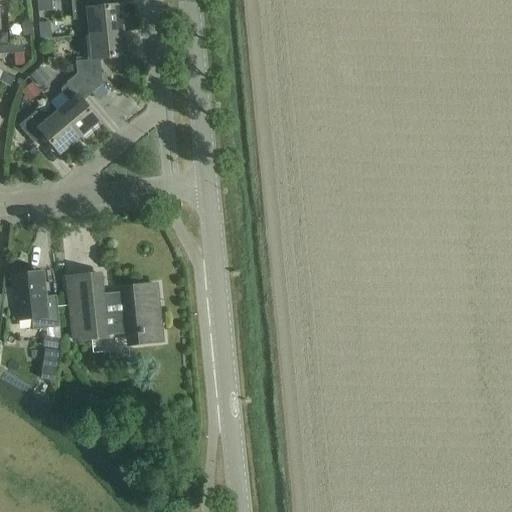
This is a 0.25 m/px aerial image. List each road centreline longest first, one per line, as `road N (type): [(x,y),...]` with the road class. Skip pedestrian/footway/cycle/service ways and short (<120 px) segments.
road 1 (tertiary): [(239,511),(204,188)]
road 2 (residential): [(59,200),(162,108),(149,0)]
road 3 (tertiary): [(204,188),(188,0)]
road 4 (residential): [(204,188),(59,200)]
